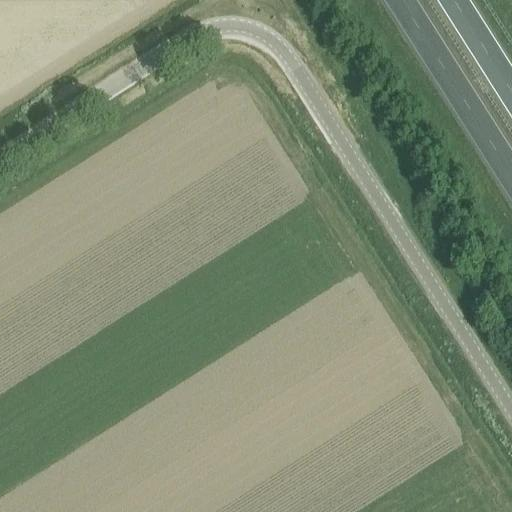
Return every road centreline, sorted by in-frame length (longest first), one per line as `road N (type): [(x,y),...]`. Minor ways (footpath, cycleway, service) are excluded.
road 1 (unclassified): [(511,413),(291,63),(250,29),(205,29),(0,158)]
road 2 (trunk): [(398,0),(511,178)]
